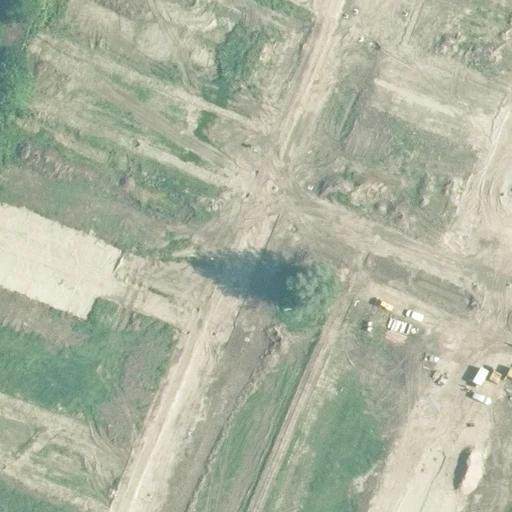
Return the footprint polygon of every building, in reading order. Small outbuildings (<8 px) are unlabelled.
[(67,0),(57,27),(84,38),(100,0),(67,0)] [(104,0),(100,0),(84,38),(111,49),(127,10),(104,0)] [(193,0),(191,6),(200,10),(204,0),(193,0)] [(473,0),(438,0),(436,7),(471,22),(475,24),(483,4),(484,4),(479,2),(473,0)] [(511,0),(485,0),(484,4),(488,6),(511,15),(511,0)] [(483,4),(475,24),(480,26),(511,39),(511,15),(488,6),(484,4),(483,4)] [(233,5),(229,14),(241,19),(245,10),(233,5)] [(271,5),(262,27),(302,44),(311,22),(271,5)] [(436,7),(427,27),(463,42),(467,44),(475,24),(471,22),(436,7)] [(127,10),(111,49),(137,60),(154,21),(127,10)] [(154,21),(137,60),(164,71),(180,32),(154,21)] [(475,24),(467,44),(472,45),(507,60),(511,47),(511,39),(480,26),(475,24)] [(239,42),(233,56),(257,66),(262,53),(275,59),(286,63),(292,66),(302,44),(262,27),(254,48),(239,42)] [(427,27),(419,48),(454,63),(458,65),(467,44),(463,42),(427,27)] [(180,32),(164,71),(192,83),(208,43),(180,32)] [(467,44),(458,65),(463,66),(498,81),(507,60),(472,45),(467,44)] [(233,56),(227,71),(242,77),(232,100),(272,116),(282,92),(252,79),(257,66),(233,56)] [(20,116),(3,155),(31,167),(47,127),(20,116)] [(360,207),(359,209),(363,211),(432,239),(432,240),(436,241),(437,239),(436,239),(440,228),(441,228),(468,160),(469,160),(470,158),(467,157),(466,157),(397,128),(393,126),(393,127),(386,124),(380,139),(387,142),(365,196),(365,197),(361,207),(360,207)] [(47,127),(31,167),(58,178),(74,138),(47,127)] [(74,138),(58,178),(84,189),(101,149),(74,138)] [(101,149),(84,189),(111,200),(127,160),(101,149)] [(127,160),(111,200),(138,211),(155,172),(127,160)] [(171,205),(165,220),(189,229),(195,217),(225,229),(235,205),(195,188),(186,211),(171,205)] [(12,189),(7,201),(15,204),(20,193),(12,189)] [(20,193),(15,204),(24,208),(29,196),(20,193)] [(65,211),(60,223),(69,227),(73,215),(65,211)] [(73,215),(69,227),(77,230),(82,218),(73,215)] [(165,220),(160,234),(174,240),(166,261),(205,277),(214,255),(208,252),(197,247),(197,248),(184,242),(189,229),(165,220)] [(100,226),(95,238),(104,241),(109,229),(100,226)] [(126,244),(123,253),(135,258),(138,249),(126,244)] [(166,261),(156,283),(196,299),(205,277),(166,261)] [(2,287),(0,291),(0,299),(6,302),(11,290),(2,287)] [(11,290),(6,302),(14,306),(19,294),(11,290)] [(49,306),(44,318),(52,321),(57,309),(49,306)] [(359,308),(349,332),(364,339),(359,351),(383,361),(398,324),(382,318),(384,313),(371,308),(370,313),(359,308)] [(57,309),(52,321),(61,325),(66,313),(57,309)] [(86,321),(83,330),(95,335),(98,326),(86,321)] [(130,324),(121,346),(161,362),(170,340),(130,324)] [(0,334),(0,380),(0,381),(17,341),(0,334)] [(17,341),(0,381),(24,390),(40,351),(17,341)] [(98,361),(92,375),(116,385),(121,372),(134,377),(145,382),(151,385),(161,362),(121,346),(112,367),(98,361)] [(40,351),(24,390),(48,400),(64,361),(40,351)] [(338,357),(329,379),(369,395),(383,361),(359,351),(354,363),(338,357)] [(414,361),(409,372),(421,377),(426,366),(414,361)] [(409,372),(405,382),(417,387),(421,377),(409,372)] [(92,375),(86,389),(101,395),(91,418),(131,435),(141,410),(111,398),(116,385),(92,375)] [(329,379),(320,401),(336,407),(331,419),(355,429),(369,395),(329,379)] [(511,391),(505,389),(501,398),(511,402),(511,391)] [(310,425),(301,447),(341,464),(355,429),(331,419),(326,432),(310,425)] [(492,420),(488,429),(500,434),(504,425),(492,420)] [(488,429),(485,438),(497,443),(500,434),(488,429)] [(385,430),(381,440),(393,445),(397,435),(385,430)] [(381,440),(377,451),(389,456),(393,445),(381,440)] [(301,447),(292,469),(307,476),(302,488),(326,498),(341,464),(301,447)] [(475,460),(472,469),(484,474),(487,465),(475,460)] [(472,469),(468,477),(480,482),(484,474),(472,469)] [(0,484),(0,511),(1,511),(11,489),(0,484)] [(282,494),(274,511),(320,511),(326,498),(302,488),(297,500),(282,494)] [(357,498),(353,509),(360,511),(365,511),(369,503),(357,498)]
